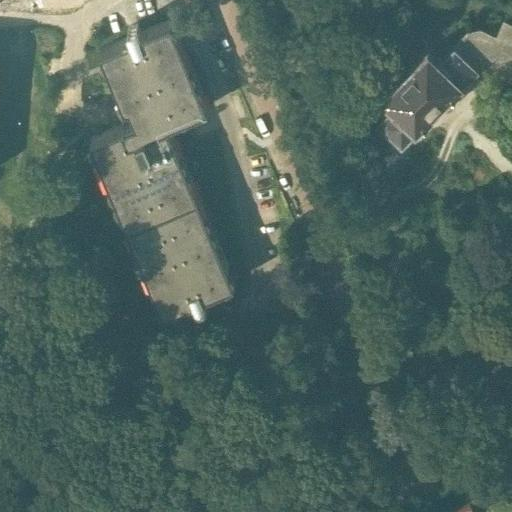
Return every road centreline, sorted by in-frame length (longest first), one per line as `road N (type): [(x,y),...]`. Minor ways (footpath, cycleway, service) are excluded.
road 1 (residential): [(181,0),(225,105),(260,290),(242,312),(0,331)]
road 2 (residential): [(408,511),(393,414),(351,290),(226,0)]
